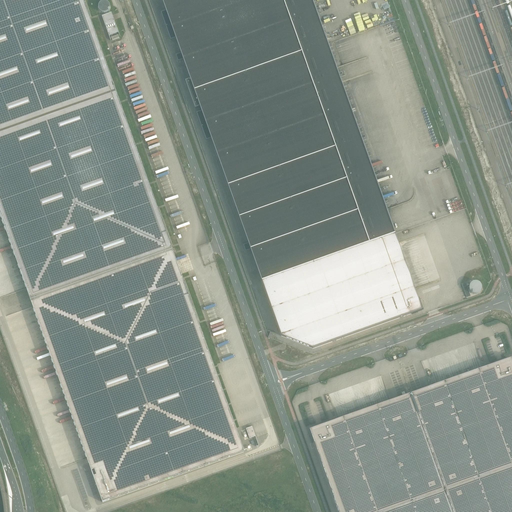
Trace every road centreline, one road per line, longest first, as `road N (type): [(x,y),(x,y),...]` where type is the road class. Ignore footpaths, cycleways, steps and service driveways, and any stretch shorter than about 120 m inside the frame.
road 1 (unclassified): [(135,0),(269,379)]
road 2 (unclassified): [(510,298),(404,0)]
road 3 (unclassified): [(292,375),(510,298)]
road 4 (unclassified): [(273,389),(316,511)]
